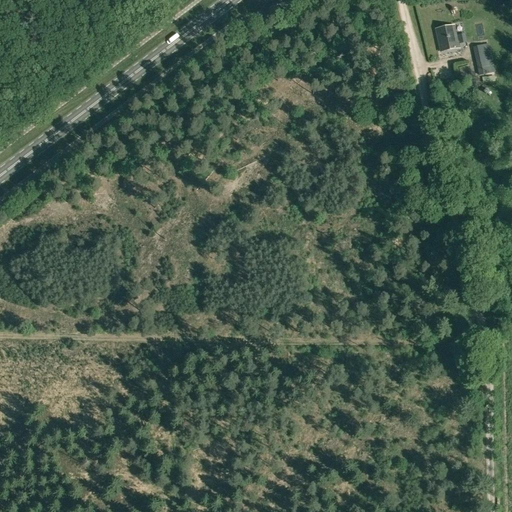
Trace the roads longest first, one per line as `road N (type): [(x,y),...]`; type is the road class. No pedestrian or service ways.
road 1 (track): [(490,511),(487,326),(403,0)]
road 2 (track): [(167,339),(488,344)]
road 3 (primary): [(0,176),(231,0)]
road 4 (track): [(178,511),(167,339)]
road 5 (track): [(167,339),(0,329)]
